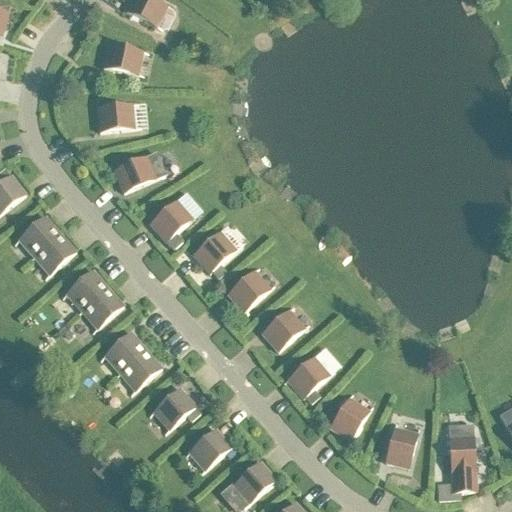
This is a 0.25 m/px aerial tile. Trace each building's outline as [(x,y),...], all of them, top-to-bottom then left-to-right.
[(142,0),(133,0),(125,18),(156,33),(167,12),(142,0)] [(0,5),(0,16),(8,19),(11,9),(0,5)] [(0,41),(1,42),(8,19),(0,16),(0,41)] [(108,51),(103,74),(138,82),(142,58),(108,51)] [(96,104),(97,115),(110,113),(109,103),(96,104)] [(132,111),(97,115),(99,139),(135,135),(132,111)] [(146,163),(114,177),(124,199),(156,185),(146,163)] [(0,188),(1,189),(0,190),(0,220),(26,201),(11,182),(4,174),(0,177),(0,188)] [(177,207),(150,230),(166,248),(177,239),(193,225),(177,207)] [(45,223),(19,246),(34,264),(61,240),(45,223)] [(239,254),(245,249),(230,229),(224,234),(239,254)] [(220,238),(194,262),(209,280),(236,256),(220,238)] [(183,247),(177,239),(166,248),(173,256),(183,247)] [(61,240),(34,264),(49,281),(76,258),(61,240)] [(93,277),(66,300),(82,318),(108,294),(93,277)] [(254,277),(228,301),(244,319),(270,296),(254,277)] [(108,294),(82,318),(97,335),(124,312),(108,294)] [(289,317),(262,340),(278,358),(305,335),(289,317)] [(131,339),(104,362),(120,380),(147,357),(131,339)] [(147,357),(120,380),(135,397),(162,374),(147,357)] [(314,364),(287,387),(303,405),(330,382),(314,364)] [(180,395),(153,418),(169,436),(196,413),(180,395)] [(349,405),(330,434),(350,447),(369,417),(349,405)] [(511,414),(500,422),(511,441),(511,414)] [(449,434),(449,444),(451,479),(452,490),(437,490),(438,507),(461,505),(461,501),(476,500),(475,478),(473,443),(473,432),(449,434)] [(394,434),(385,468),(409,474),(417,440),(394,434)] [(216,436),(189,459),(205,477),(231,454),(216,436)] [(246,511),(276,486),(260,468),(233,492),(241,501),(231,510),(233,511),(246,511)]
